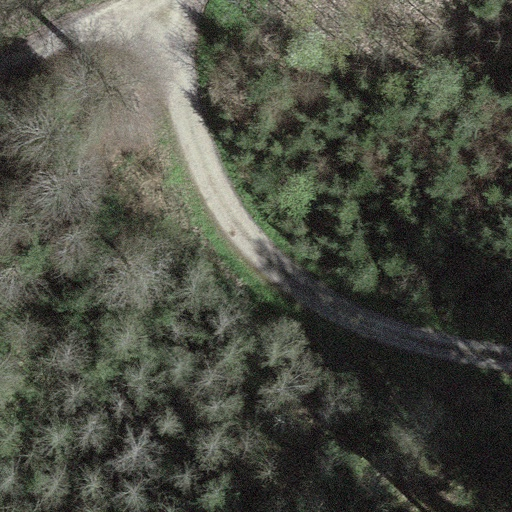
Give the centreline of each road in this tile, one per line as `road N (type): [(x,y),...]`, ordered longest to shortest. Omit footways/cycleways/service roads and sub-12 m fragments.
road 1 (track): [(511,350),(449,341),(304,299),(219,204),(180,108),(164,0)]
road 2 (track): [(164,0),(0,68)]
